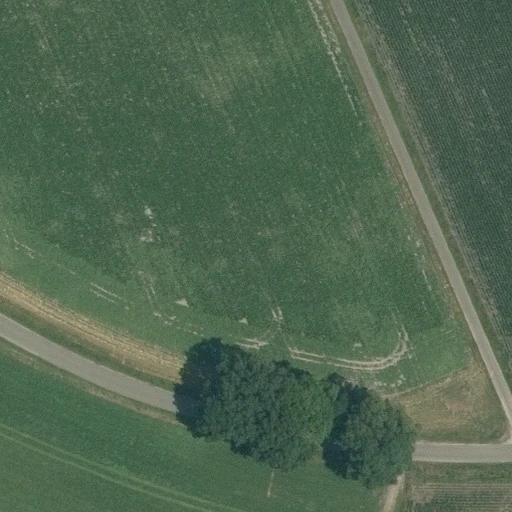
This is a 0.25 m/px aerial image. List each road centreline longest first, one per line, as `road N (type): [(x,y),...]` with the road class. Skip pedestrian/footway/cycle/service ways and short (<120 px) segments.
road 1 (unclassified): [(511,452),(382,449),(210,414),(81,369),(0,324)]
road 2 (unclassified): [(511,413),(335,0)]
